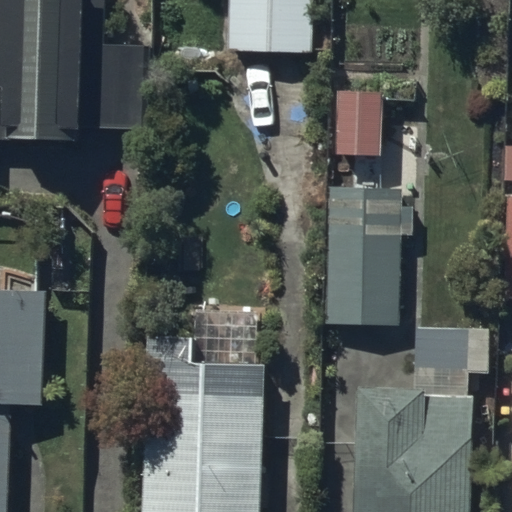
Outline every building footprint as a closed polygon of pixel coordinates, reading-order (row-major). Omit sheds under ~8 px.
[(0,0),(0,92),(7,92),(6,142),(85,143),(85,130),(151,131),(152,48),(108,48),(108,0),(0,0)] [(316,0),(230,0),(231,52),(317,53),(316,0)] [(385,93),(341,92),(340,156),(382,156),(382,190),(333,190),(330,325),(401,325),(402,236),(416,236),(416,208),(406,208),(407,193),(415,193),(416,128),(385,128),(385,93)] [(49,294),(0,292),(0,511),(12,511),(13,405),(45,406),(49,294)] [(417,390),(362,389),(358,511),(474,511),(478,397),(470,396),(470,372),(491,372),(492,332),(419,330),(417,390)] [(285,389),(285,371),(266,370),(266,366),(263,366),(263,337),(150,334),(146,511),(263,511),(266,389),(285,389)]
